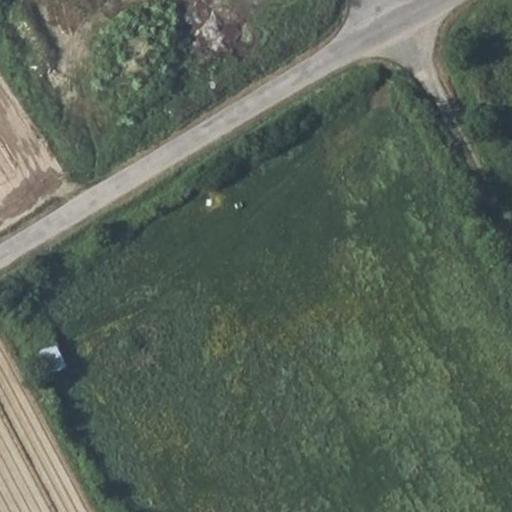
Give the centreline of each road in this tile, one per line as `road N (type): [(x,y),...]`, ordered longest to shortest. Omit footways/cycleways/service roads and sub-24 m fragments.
road 1 (unclassified): [(0,256),(395,26)]
road 2 (unclassified): [(395,26),(511,244)]
